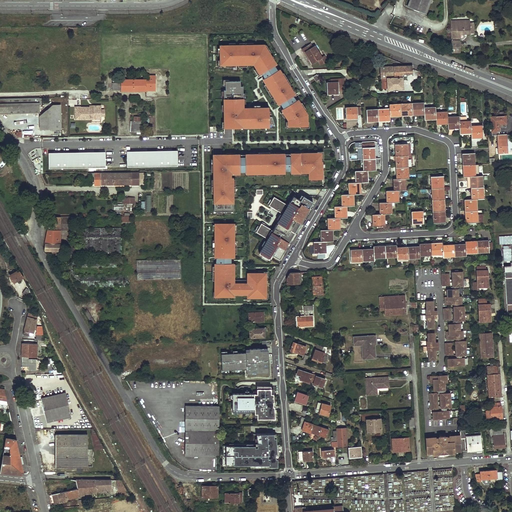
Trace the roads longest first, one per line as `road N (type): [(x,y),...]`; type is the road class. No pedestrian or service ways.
road 1 (residential): [(0,130),(30,176),(39,205),(37,247),(166,465),(194,477),(288,475)]
road 2 (residential): [(383,131),(416,130),(450,144),(455,222),(443,232),(350,231)]
road 3 (primary): [(284,0),(511,94)]
road 4 (residential): [(288,475),(511,457)]
road 5 (residential): [(288,475),(277,291),(293,257)]
road 6 (primary): [(511,86),(311,0)]
road 7 (residential): [(176,0),(0,5)]
road 8 (residential): [(339,138),(280,42),(272,0)]
road 9 (unknown): [(125,396),(163,396),(183,460),(215,466)]
road 10 (residential): [(293,257),(341,174),(339,138)]
